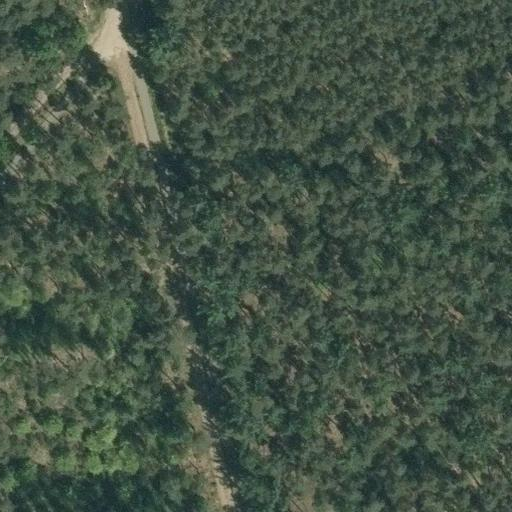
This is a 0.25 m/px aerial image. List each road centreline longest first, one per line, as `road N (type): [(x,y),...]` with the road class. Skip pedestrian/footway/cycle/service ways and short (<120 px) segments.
road 1 (track): [(223,511),(112,22)]
road 2 (track): [(0,160),(112,22)]
